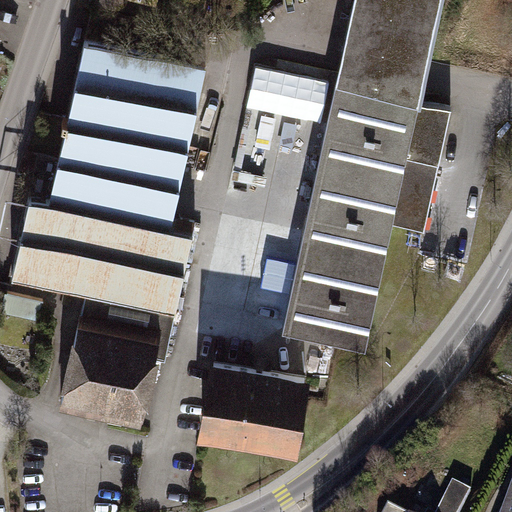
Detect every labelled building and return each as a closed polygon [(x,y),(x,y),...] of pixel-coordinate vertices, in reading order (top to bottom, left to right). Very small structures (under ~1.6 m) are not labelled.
[(169,0),(109,0),(166,14),(169,0)] [(459,0),(368,0),(296,332),(382,350),(408,225),(432,230),(460,107),(434,103),(459,0)] [(215,68),(99,41),(62,197),(39,191),(18,277),(93,295),(185,316),(204,233),(178,227),(215,68)] [(39,321),(44,302),(10,293),(4,311),(39,321)] [(185,316),(93,295),(67,404),(157,425),(185,316)] [(327,382),(228,363),(213,436),(312,455),(327,382)] [(468,511),(475,497),(458,489),(447,511),(399,511),(391,508),(388,511),(468,511)]
